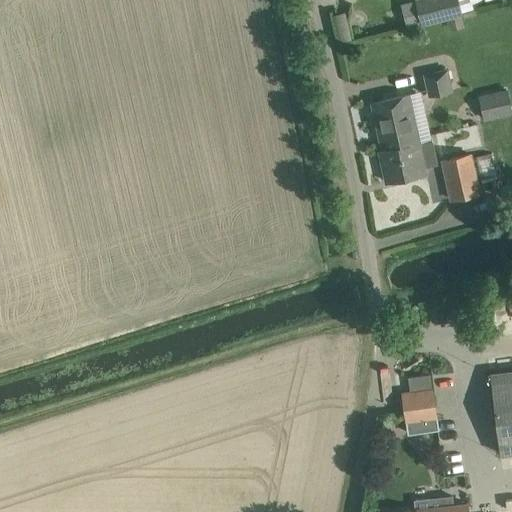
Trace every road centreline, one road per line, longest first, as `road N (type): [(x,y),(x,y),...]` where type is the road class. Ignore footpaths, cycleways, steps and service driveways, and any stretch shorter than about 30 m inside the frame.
road 1 (residential): [(375,304),(316,0)]
road 2 (unknown): [(375,304),(380,362),(359,511)]
